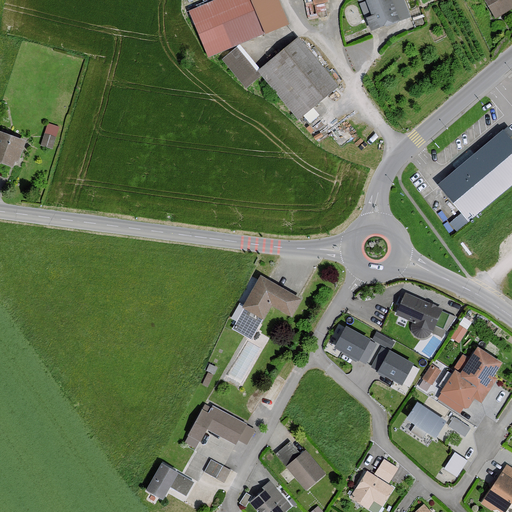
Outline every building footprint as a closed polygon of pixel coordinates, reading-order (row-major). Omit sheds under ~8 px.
[(217,0),(187,12),(205,58),(285,26),(274,0),(217,0)] [(409,20),(402,0),(361,0),(364,9),(366,9),(369,18),(364,20),(368,33),(409,20)] [(511,9),(511,0),(481,0),(494,21),(511,9)] [(336,88),(296,39),(257,70),(238,47),(220,62),(243,90),(259,77),(295,122),(336,88)] [(59,127),(48,123),(41,145),(52,149),(59,127)] [(25,141),(0,132),(0,162),(12,167),(13,163),(17,164),(25,141)] [(511,147),(501,134),(437,187),(467,222),(511,184),(511,147)] [(299,302),(257,279),(239,311),(235,309),(229,320),(234,323),(229,331),(249,342),(261,322),(262,323),(269,309),(289,320),(299,302)] [(427,338),(429,336),(441,311),(403,294),(393,315),(409,322),(408,327),(408,331),(409,334),(412,337),(415,339),(419,340),(423,340),(427,338)] [(460,340),(469,323),(461,319),(452,335),(460,340)] [(369,342),(347,329),(336,347),(353,357),(358,360),(361,361),(364,363),(375,345),(369,342)] [(373,339),(392,345),(395,336),(376,330),(373,339)] [(387,353),(381,349),(370,367),(373,369),(377,371),(380,373),(398,384),(409,366),(387,353)] [(501,365),(476,349),(455,379),(461,383),(457,390),(476,402),(479,404),(495,381),(492,379),(501,365)] [(438,373),(428,367),(420,380),(429,386),(438,373)] [(210,377),(205,374),(199,386),(204,389),(210,377)] [(452,377),(436,400),(465,419),(476,402),(457,390),(461,383),(455,379),(452,377)] [(443,422),(415,403),(403,420),(432,439),(443,422)] [(206,415),(199,411),(185,438),(197,444),(205,430),(234,446),(245,425),(210,407),(206,415)] [(467,429),(451,418),(445,427),(462,438),(467,429)] [(298,455),(288,442),(273,455),(303,492),(324,476),(303,451),(298,455)] [(464,461),(453,453),(441,468),(453,477),(464,461)] [(226,472),(208,461),(201,473),(220,483),(226,472)] [(396,470),(381,461),(372,476),(387,485),(396,470)] [(191,483),(158,464),(143,491),(160,500),(167,487),(184,496),(191,483)] [(490,511),(491,510),(497,510),(500,511),(503,511),(511,498),(511,471),(503,465),(478,504),(490,511)] [(380,508),(392,489),(364,472),(348,499),(367,510),(372,503),(380,508)] [(284,511),(289,508),(268,481),(259,488),(262,491),(248,502),(255,511),(284,511)] [(247,495),(244,493),(237,504),(243,507),(250,496),(247,495)]
